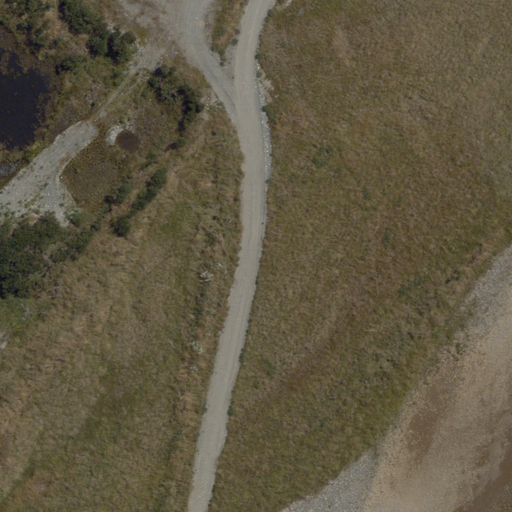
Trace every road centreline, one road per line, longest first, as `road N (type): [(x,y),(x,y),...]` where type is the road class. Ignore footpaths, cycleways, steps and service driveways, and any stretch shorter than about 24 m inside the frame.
road 1 (track): [(196,511),(248,270),(254,136),(245,60),(259,0)]
road 2 (track): [(201,0),(189,16),(197,57),(254,136)]
